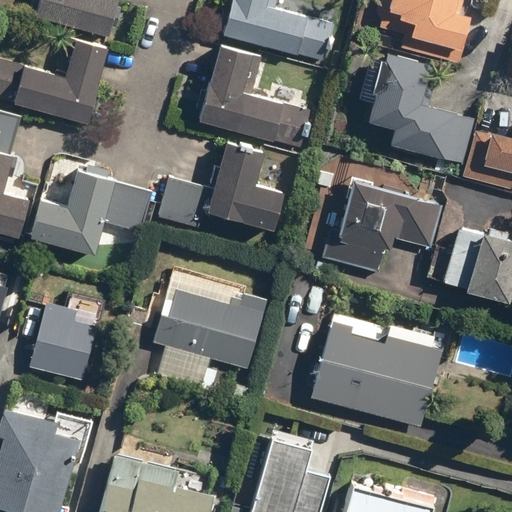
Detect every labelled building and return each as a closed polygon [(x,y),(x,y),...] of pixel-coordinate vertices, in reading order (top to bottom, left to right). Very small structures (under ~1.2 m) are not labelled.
[(32,0),(28,16),(104,36),(113,0),(32,0)] [(262,0),(225,0),(217,34),(293,54),(302,17),(261,6),(262,0)] [(376,0),(372,14),(380,16),(377,27),(399,33),(396,47),(456,63),(459,52),(455,51),(464,15),(449,11),(452,0),(376,0)] [(511,34),(500,79),(511,82),(511,34)] [(59,74),(0,58),(0,101),(84,124),(104,47),(69,38),(59,74)] [(247,53),(214,45),(194,119),(267,139),(277,104),(236,93),(247,53)] [(361,122),(389,129),(385,144),(458,164),(470,117),(415,102),(425,65),(379,52),(361,122)] [(0,178),(17,116),(0,111),(0,232),(13,236),(24,198),(0,191),(0,178)] [(507,139),(470,130),(458,176),(507,189),(510,180),(511,180),(511,124),(507,139)] [(260,152),(219,142),(207,187),(166,176),(155,215),(196,226),(200,212),(269,230),(279,191),(252,184),(260,152)] [(149,191),(70,170),(60,206),(34,199),(23,238),(91,256),(100,221),(138,231),(149,191)] [(439,203),(347,178),(334,229),(327,227),(319,257),(379,273),(389,236),(428,246),(439,203)] [(511,274),(511,241),(452,226),(438,280),(459,286),(458,291),(504,303),(511,274)] [(207,358),(245,368),(263,301),(268,284),(211,287),(175,277),(164,315),(158,313),(150,343),(157,344),(149,373),(209,390),(215,369),(205,367),(207,358)] [(100,317),(41,301),(23,365),(83,381),(100,317)] [(416,427),(437,349),(428,346),(430,336),(350,315),(348,325),(324,319),(304,397),(416,427)] [(56,511),(75,440),(49,433),(52,422),(0,408),(0,510),(1,510),(0,511),(56,511)] [(305,447),(265,437),(244,511),(313,511),(324,474),(300,467),(305,447)] [(174,469),(108,452),(92,511),(206,511),(211,497),(202,494),(206,473),(184,469),(181,489),(170,486),(174,469)] [(394,495),(344,482),(336,511),(433,511),(435,506),(428,504),(431,494),(397,485),(394,495)]
